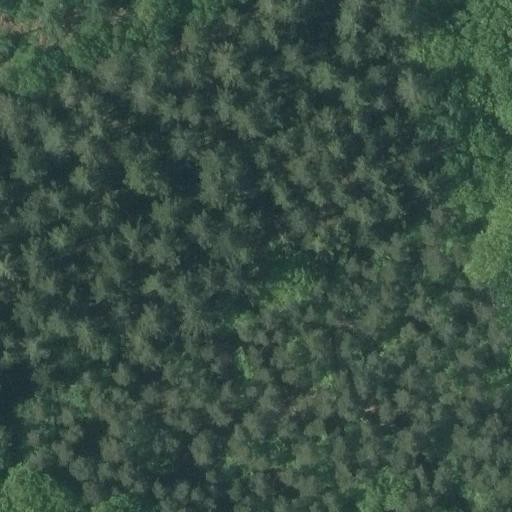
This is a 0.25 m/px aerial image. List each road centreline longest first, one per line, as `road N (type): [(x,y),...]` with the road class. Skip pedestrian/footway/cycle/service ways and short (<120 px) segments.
road 1 (track): [(0,97),(208,0)]
road 2 (track): [(0,422),(184,511)]
